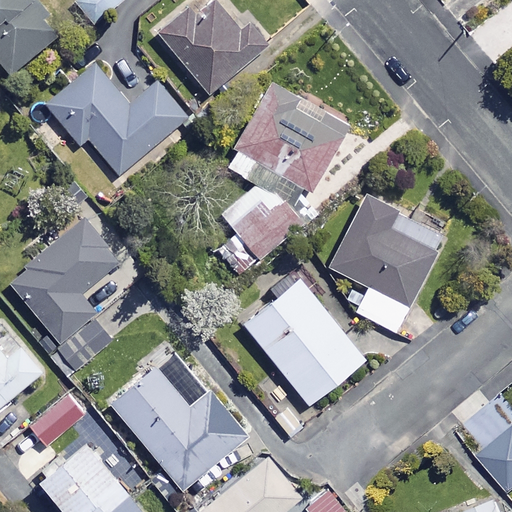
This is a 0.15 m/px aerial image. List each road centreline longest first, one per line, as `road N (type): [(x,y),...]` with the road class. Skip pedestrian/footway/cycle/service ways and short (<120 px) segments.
road 1 (residential): [(350,453),(511,316)]
road 2 (residential): [(511,159),(376,0)]
